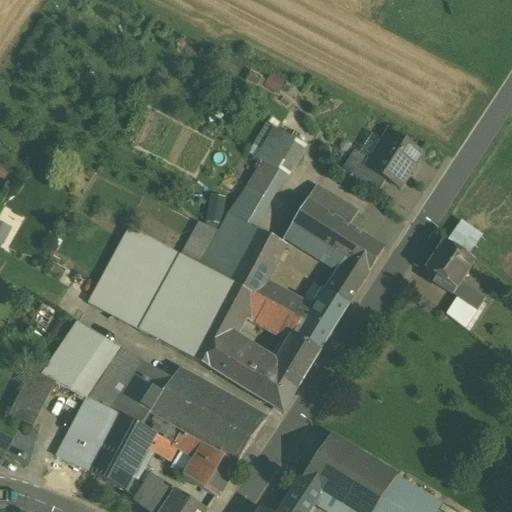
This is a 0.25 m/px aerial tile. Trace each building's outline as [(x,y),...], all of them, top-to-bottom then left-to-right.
[(218,138),(177,213),(198,224),(219,234),(228,217),(252,230),(301,147),(255,119),(239,149),(218,138)] [(383,143),(371,135),(358,155),(370,163),(366,169),(385,182),(398,190),(421,155),(388,134),(383,143)] [(358,155),(354,153),(343,171),(378,193),(385,182),(366,169),(370,163),(358,155)] [(0,174),(7,177),(11,166),(0,162),(0,174)] [(356,213),(316,189),(306,204),(338,223),(346,228),(356,213)] [(338,223),(306,204),(291,228),(322,248),(338,223)] [(219,234),(200,269),(228,284),(256,232),(252,230),(228,217),(219,234)] [(0,219),(0,243),(7,245),(14,225),(0,219)] [(346,228),(338,223),(322,248),(346,262),(334,280),(357,295),(368,277),(367,276),(383,252),(346,228)] [(181,257),(129,229),(87,306),(140,335),(159,299),(206,324),(223,293),(209,285),(208,286),(184,273),(185,271),(182,269),(186,262),(200,269),(219,234),(198,224),(181,257)] [(285,248),(256,232),(228,284),(257,300),(264,287),(285,248)] [(474,264),(444,244),(425,273),(436,280),(433,286),(452,298),(474,264)] [(228,284),(200,269),(186,262),(182,269),(185,271),(184,273),(208,286),(209,285),(223,293),(224,292),(252,307),(269,316),(270,318),(270,319),(265,328),(289,342),(274,366),(234,341),(216,376),(221,379),(282,415),(319,354),(293,337),(301,324),(299,323),(257,300),(228,284)] [(334,280),(312,313),(306,310),(299,323),(301,324),(293,337),(319,354),(357,295),(334,280)] [(306,310),(264,287),(257,300),(299,323),(306,310)] [(252,307),(224,292),(223,293),(206,324),(235,340),(247,319),(247,318),(252,307)] [(484,301),(469,292),(461,304),(476,313),(484,301)] [(206,324),(159,299),(140,335),(186,360),(206,324)] [(269,316),(252,307),(247,318),(265,328),(270,319),(270,318),(269,316)] [(77,323),(41,376),(70,392),(105,340),(77,323)] [(206,324),(186,360),(216,376),(234,341),(235,340),(206,324)] [(172,382),(105,340),(70,392),(87,401),(87,402),(157,439),(172,447),(181,433),(150,415),(172,382)] [(31,373),(8,418),(32,430),(55,385),(31,373)] [(264,423),(177,375),(172,382),(150,415),(204,446),(237,464),(264,423)] [(157,439),(87,402),(58,457),(57,457),(56,459),(58,459),(127,495),(132,485),(149,453),(157,439)] [(204,446),(181,433),(172,447),(173,447),(172,449),(177,450),(177,451),(194,461),(203,446),(204,446)] [(374,511),(397,479),(330,438),(302,481),(321,492),(320,494),(327,498),(350,511),(374,511)] [(172,447),(157,439),(149,453),(170,464),(177,451),(177,450),(172,449),(173,447),(172,447)] [(237,465),(203,446),(194,461),(184,478),(217,500),(237,465)] [(203,511),(153,479),(145,491),(137,503),(148,511),(203,511)] [(433,511),(439,504),(397,479),(374,511),(433,511)] [(302,481),(281,511),(308,511),(314,503),(320,494),(321,492),(302,481)] [(145,491),(132,485),(127,495),(137,503),(145,491)] [(320,494),(314,503),(321,507),(327,498),(320,494)]
